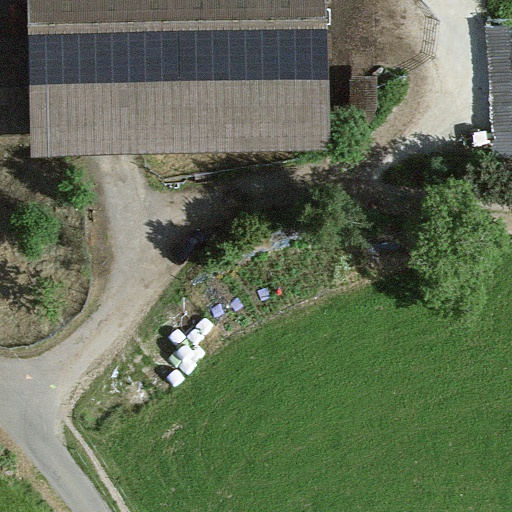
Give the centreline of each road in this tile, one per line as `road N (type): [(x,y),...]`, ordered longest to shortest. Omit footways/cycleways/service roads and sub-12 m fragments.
road 1 (track): [(511,224),(370,205),(250,222),(165,267),(12,414)]
road 2 (unclassified): [(88,511),(0,400)]
